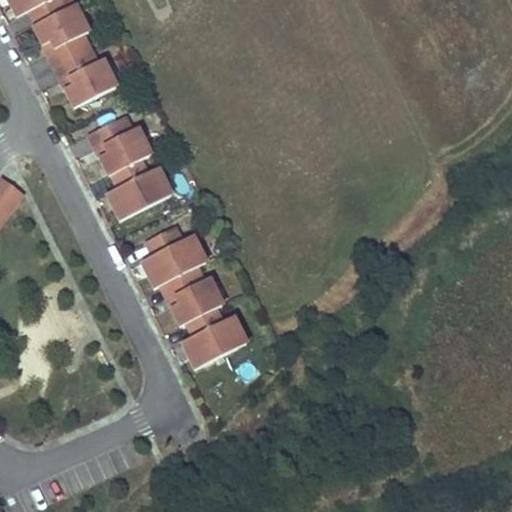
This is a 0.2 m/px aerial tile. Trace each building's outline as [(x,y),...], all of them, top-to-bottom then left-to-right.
[(55,0),(1,0),(7,11),(17,6),(24,19),(27,18),(33,31),(62,17),(55,3),(57,3),(55,0)] [(24,19),(17,6),(7,11),(13,25),(24,19)] [(62,17),(33,31),(29,33),(39,52),(47,48),(58,70),(87,56),(80,42),(85,39),(72,12),(62,17)] [(39,52),(61,96),(69,92),(58,70),(47,48),(39,52)] [(87,56),(58,70),(69,92),(61,96),(71,115),(113,94),(99,67),(94,70),(87,56)] [(122,123),(93,138),(100,152),(104,160),(96,164),(105,183),(109,181),(138,167),(148,162),(134,135),(129,138),(122,123)] [(104,160),(100,152),(93,138),(85,142),(96,164),(104,160)] [(138,167),(109,181),(116,195),(113,196),(120,209),(110,214),(117,228),(160,206),(147,179),(145,180),(138,167)] [(168,202),(155,175),(147,179),(160,206),(168,202)] [(0,225),(20,200),(0,185),(0,225)] [(120,209),(113,196),(103,201),(110,214),(120,209)] [(172,234),(143,248),(150,263),(148,264),(155,277),(144,282),(151,296),(157,293),(165,289),(194,274),(195,274),(181,247),(179,248),(172,234)] [(203,270),(189,243),(181,247),(195,274),(203,270)] [(155,277),(148,264),(138,269),(144,282),(155,277)] [(194,274),(165,289),(172,302),(176,310),(168,314),(177,333),(184,330),(213,315),(219,312),(206,285),(201,288),(194,274)] [(172,302),(165,289),(157,293),(168,314),(176,310),(172,302)] [(185,363),(192,376),(235,354),(222,327),(220,329),(213,315),(184,330),(191,343),(189,344),(195,358),(185,363)] [(244,350),(230,323),(222,327),(235,354),(244,350)] [(195,358),(189,344),(179,350),(185,363),(195,358)]
